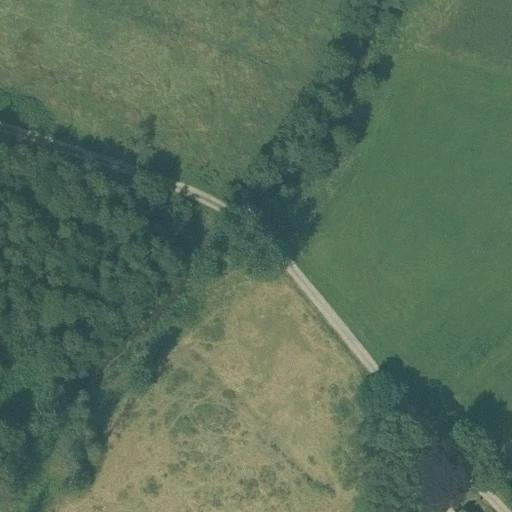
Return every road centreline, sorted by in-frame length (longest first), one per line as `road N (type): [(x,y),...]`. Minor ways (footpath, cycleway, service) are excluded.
road 1 (track): [(0,127),(229,210),(260,235),(411,417)]
road 2 (unclassified): [(411,417),(502,511)]
